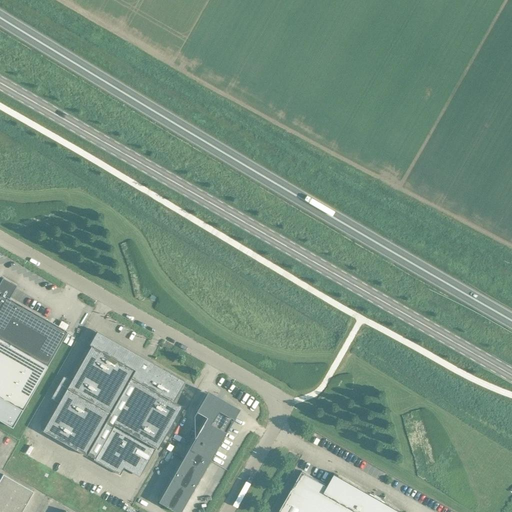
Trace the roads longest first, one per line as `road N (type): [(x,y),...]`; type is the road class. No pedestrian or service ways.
road 1 (trunk): [(511,319),(0,17)]
road 2 (secondary): [(511,375),(0,83)]
road 3 (unclassified): [(227,511),(278,424),(270,392),(0,238)]
road 4 (unknown): [(278,424),(415,511)]
